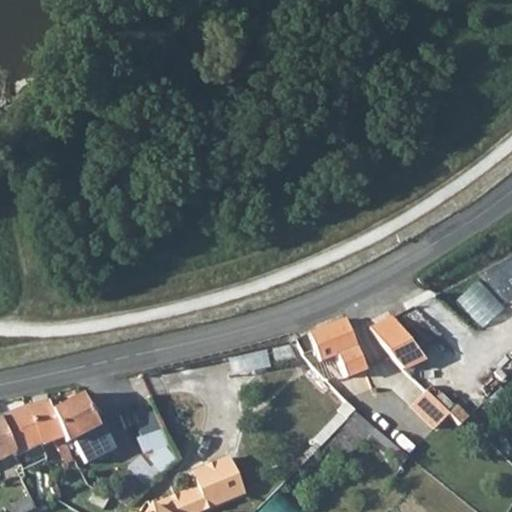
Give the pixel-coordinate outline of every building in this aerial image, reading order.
[(485,326),(506,308),(482,281),(461,299),(485,326)] [(416,351),(395,322),(371,333),(394,363),(416,351)] [(367,374),(348,323),(297,343),(304,358),(317,353),(322,365),(339,358),(350,381),(367,374)] [(412,408),(437,430),(453,413),(428,390),(412,408)] [(84,398),(55,413),(71,447),(88,439),(91,445),(79,450),(88,468),(118,452),(104,426),(100,428),(84,398)] [(76,461),(71,447),(55,413),(51,404),(26,410),(40,447),(53,441),(62,462),(65,461),(66,465),(76,461)] [(26,410),(2,421),(13,455),(15,458),(40,447),(26,410)] [(0,461),(13,455),(2,421),(0,421),(0,461)] [(197,511),(242,493),(228,459),(190,477),(196,490),(148,511),(147,511),(197,511)] [(130,508),(144,489),(130,471),(109,497),(130,508)] [(264,511),(303,511),(285,493),(264,511)] [(31,511),(35,510),(30,498),(13,505),(16,511),(31,511)]
